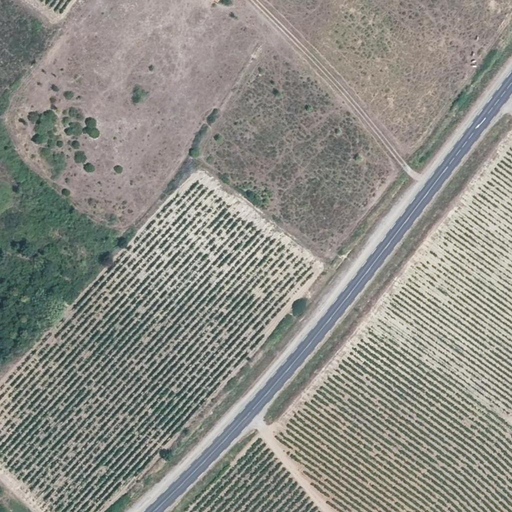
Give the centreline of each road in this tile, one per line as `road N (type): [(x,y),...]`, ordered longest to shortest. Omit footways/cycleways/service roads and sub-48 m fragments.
road 1 (tertiary): [(153,511),(270,390),(511,82)]
road 2 (track): [(322,511),(244,417)]
